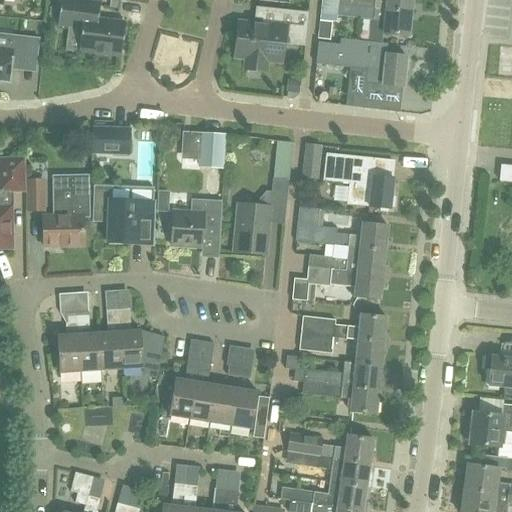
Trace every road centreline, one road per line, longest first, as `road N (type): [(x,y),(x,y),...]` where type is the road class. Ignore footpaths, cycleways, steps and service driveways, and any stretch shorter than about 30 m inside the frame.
road 1 (residential): [(35,451),(21,304),(30,290),(150,279)]
road 2 (residential): [(265,464),(164,452),(110,471),(35,451)]
road 3 (residential): [(414,511),(442,306)]
road 4 (residential): [(442,306),(457,136)]
road 5 (residential): [(150,279),(157,320),(168,326),(279,344)]
road 6 (residential): [(457,136),(301,120)]
road 7 (residential): [(457,136),(473,0)]
road 8 (residential): [(150,279),(284,301)]
road 9 (residential): [(0,114),(126,103)]
road 10 (residential): [(301,120),(314,0)]
